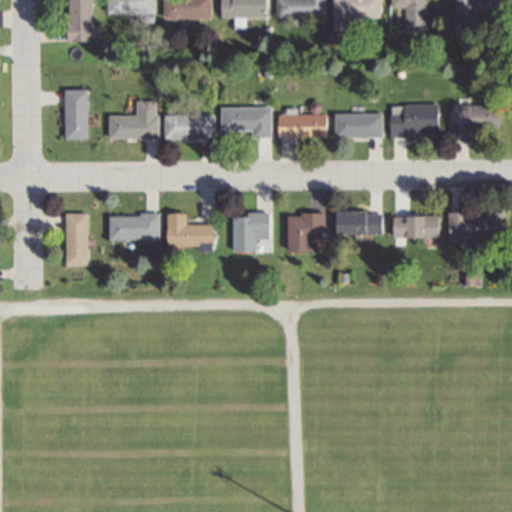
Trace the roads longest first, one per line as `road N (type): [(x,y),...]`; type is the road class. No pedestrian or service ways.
road 1 (residential): [(0,177),(511,173)]
road 2 (residential): [(32,290),(27,0)]
